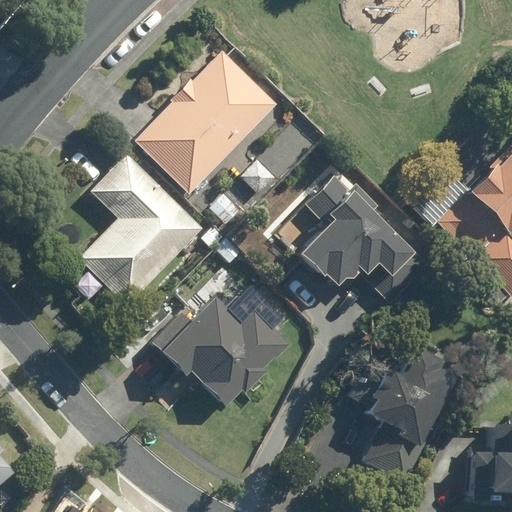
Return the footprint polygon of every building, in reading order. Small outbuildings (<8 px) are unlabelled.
[(268,108),(214,55),(124,146),(178,199),(268,108)] [(511,234),(505,228),(511,220),(511,130),(486,157),(423,225),(506,302),(511,296),(511,244),(510,243),(511,241),(511,234)] [(268,179),(246,157),(228,173),(250,196),(268,179)] [(121,309),(192,233),(195,231),(119,159),(82,197),(108,221),(70,261),(121,309)] [(394,259),(366,232),(373,225),(360,213),(364,209),(341,187),(332,197),(318,183),(291,212),(311,230),(280,263),(316,297),(328,284),(333,288),(343,278),(348,283),(359,271),(371,283),(394,259)] [(235,211),(214,188),(197,204),(218,226),(235,211)] [(221,329),(195,304),(142,358),(168,384),(174,378),(211,414),(231,394),(235,397),(254,377),(251,374),(275,350),(237,313),(221,329)] [(404,448),(437,386),(421,377),(425,370),(395,354),(382,377),(366,368),(341,415),(374,432),(355,466),(395,487),(413,453),(404,448)] [(511,511),(511,415),(498,414),(497,434),(473,433),(472,453),(455,452),(452,502),(511,504),(511,509),(511,511)] [(0,479),(13,469),(0,453),(0,450),(2,449),(0,445),(0,479)]
